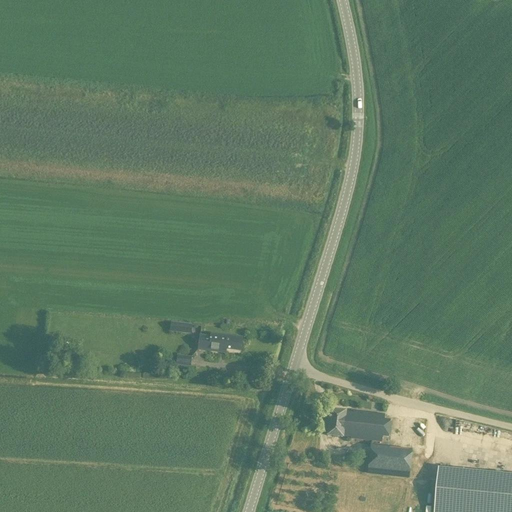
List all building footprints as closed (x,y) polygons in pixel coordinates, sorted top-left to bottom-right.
[(191,325),(170,323),(169,332),(190,334),(191,325)] [(225,352),(225,350),(239,351),(241,339),(211,335),(210,338),(199,336),(198,349),(225,352)] [(190,367),(191,357),(177,356),(176,365),(190,367)] [(329,411),(326,436),(342,438),(350,439),(350,440),(370,442),(382,443),(385,417),(385,415),(352,412),(352,413),(344,413),(329,411)] [(370,446),(367,472),(409,477),(412,450),(370,446)] [(511,511),(511,475),(438,468),(434,511),(511,511)]
